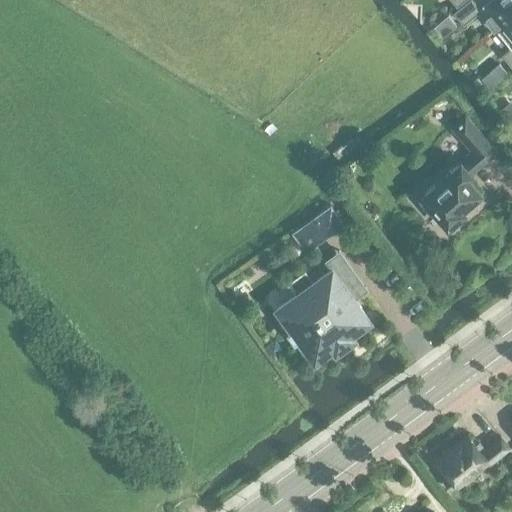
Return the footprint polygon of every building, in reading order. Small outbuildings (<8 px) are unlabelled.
[(479,9),(495,28),(511,13),(511,0),(467,0),(454,11),(463,22),(479,9)] [(437,21),(447,14),(442,8),(433,16),(437,21)] [(511,13),(495,28),(511,47),(503,53),(511,64),(511,13)] [(498,77),(507,70),(499,62),(491,69),(498,77)] [(429,98),(438,110),(457,97),(447,85),(429,98)] [(466,176),(495,150),(465,115),(453,126),(474,150),(462,160),(461,159),(458,161),(459,163),(422,195),(424,196),(419,200),(429,211),(433,207),(448,224),(450,221),(453,224),(463,216),(460,213),(463,211),(460,208),(479,191),(466,176)] [(316,241),(348,218),(336,202),(305,225),(316,241)] [(305,267),(287,281),(295,292),(283,301),(287,306),(280,311),(292,327),(288,330),(295,339),(299,336),(311,353),(318,348),(321,353),(333,345),(336,349),(354,336),(351,331),(363,323),(359,318),(366,313),(354,297),(368,288),(339,248),(323,260),(333,273),(317,284),(305,267)] [(511,454),(511,449),(509,446),(501,436),(485,449),(479,442),(476,444),(468,434),(438,458),(449,471),(444,476),(452,487),(486,459),(494,469),(511,454)]
